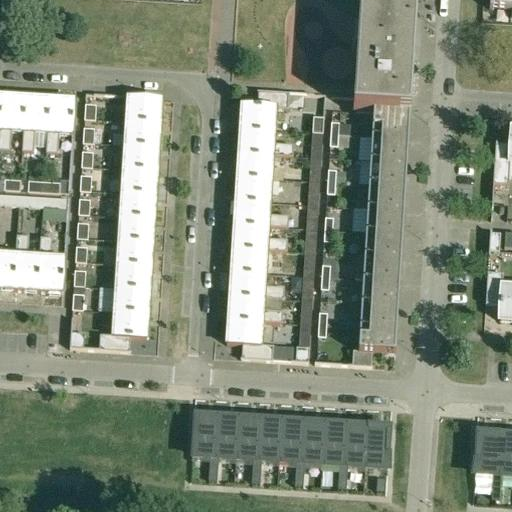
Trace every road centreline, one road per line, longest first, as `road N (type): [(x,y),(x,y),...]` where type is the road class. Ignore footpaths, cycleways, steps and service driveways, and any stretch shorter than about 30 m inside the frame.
road 1 (residential): [(0,66),(191,78),(209,91),(194,377)]
road 2 (residential): [(427,392),(444,95)]
road 3 (residential): [(194,377),(427,392)]
road 4 (residential): [(0,364),(194,377)]
road 5 (unclassified): [(417,511),(427,392)]
